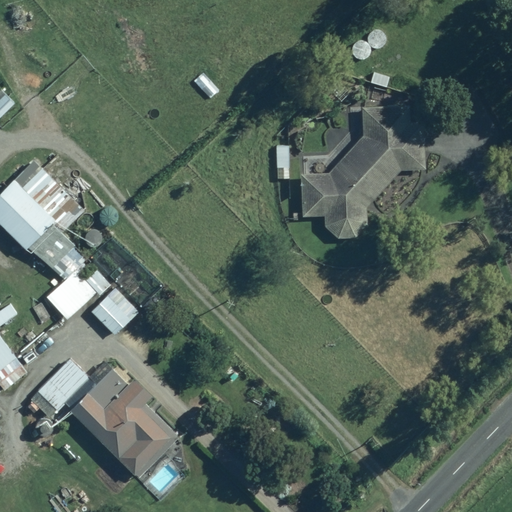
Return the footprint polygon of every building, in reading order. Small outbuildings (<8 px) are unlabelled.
[(0,91),(0,108),(9,101),(0,91)] [(404,121),(404,118),(403,102),(357,105),(359,134),(325,172),(297,171),(296,214),(320,215),(319,225),(332,236),(350,235),(363,223),(363,205),(397,168),(422,166),(420,120),(404,121)] [(79,206),(32,161),(14,180),(9,174),(0,183),(0,227),(24,251),(27,248),(47,267),(69,244),(55,230),(79,206)] [(94,289),(74,265),(40,294),(60,318),(94,289)] [(115,288),(89,310),(111,336),(137,314),(115,288)] [(0,320),(13,312),(5,301),(0,305),(0,320)] [(23,372),(0,341),(0,387),(1,389),(23,372)] [(73,401),(91,382),(65,356),(33,389),(54,410),(67,396),(73,401)] [(91,382),(73,401),(65,409),(135,477),(174,437),(137,401),(146,391),(113,360),(91,382)]
